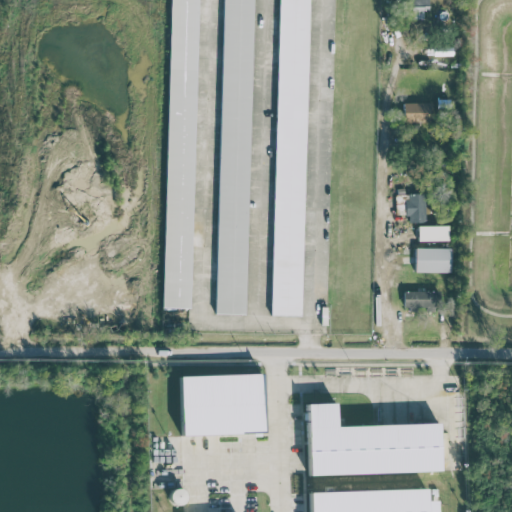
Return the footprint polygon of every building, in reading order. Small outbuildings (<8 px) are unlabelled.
[(190,308),(196,0),(168,0),(163,307),(190,308)] [(222,0),(215,313),(246,314),(252,0),(222,0)] [(308,0),(278,0),(271,315),(302,316),(308,0)] [(428,10),(428,0),(409,0),(409,18),(423,18),(423,9),(428,10)] [(430,102),(403,102),(403,122),(430,121),(430,102)] [(406,222),(426,221),(425,193),(405,194),(406,222)] [(417,241),(447,240),(446,225),(417,226),(417,241)] [(450,248),(415,247),(414,271),(450,272),(450,248)] [(402,291),(403,311),(443,310),(443,290),(402,291)] [(262,432),(261,373),(179,375),(181,435),(262,432)] [(335,425),(334,402),(305,403),(308,474),(439,471),(438,423),(335,425)] [(308,491),(309,511),(437,511),(438,500),(426,500),(425,488),(308,491)]
